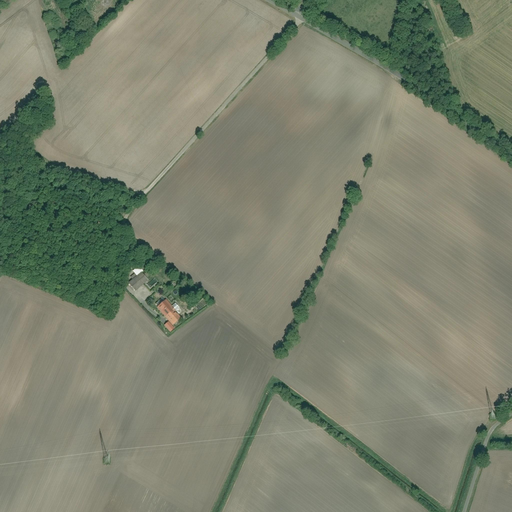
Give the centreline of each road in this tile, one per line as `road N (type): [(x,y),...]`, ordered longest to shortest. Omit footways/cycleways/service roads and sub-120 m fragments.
road 1 (track): [(302,18),(131,208),(121,233),(131,271),(148,291)]
road 2 (unclassified): [(294,14),(511,155)]
road 3 (track): [(147,192),(46,161),(0,266)]
